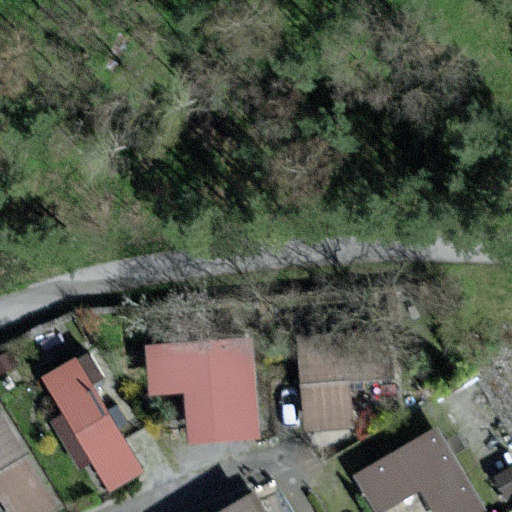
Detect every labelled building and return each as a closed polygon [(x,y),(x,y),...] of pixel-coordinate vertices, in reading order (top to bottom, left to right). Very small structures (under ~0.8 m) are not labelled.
[(350,337),(301,339),(305,433),(355,431),(350,337)] [(254,338),(149,347),(153,395),(186,393),(190,444),(262,438),(254,338)] [(143,474),(73,357),(44,375),(113,491),(143,474)] [(55,511),(0,414),(0,505),(5,503),(10,511),(55,511)] [(476,511),(481,510),(438,437),(363,481),(379,508),(422,483),(439,511),(476,511)] [(255,511),(250,501),(229,511),(255,511)]
